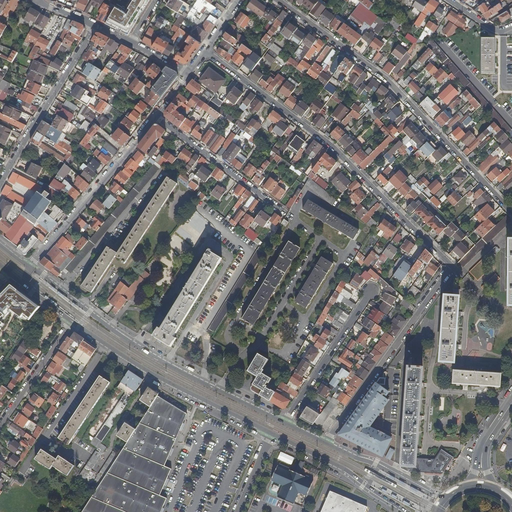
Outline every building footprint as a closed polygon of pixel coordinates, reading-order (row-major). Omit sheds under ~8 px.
[(11,16),(20,1),(16,0),(9,0),(3,12),(11,16)] [(83,0),(83,1),(82,1),(80,0),(78,0),(76,5),(77,5),(76,7),(83,10),(87,0),(86,0),(85,0),(83,0)] [(91,0),(84,12),(86,13),(92,5),(98,8),(103,0),(91,0)] [(132,0),(125,12),(115,6),(114,8),(105,23),(128,34),(149,0),(132,0)] [(181,14),(186,17),(193,6),(182,0),(169,0),(166,5),(171,8),(175,10),(181,14)] [(196,0),(193,6),(186,17),(191,21),(198,26),(208,33),(223,12),(216,7),(210,3),(205,0),(196,0)] [(251,0),(247,7),(261,17),(263,16),(268,9),(264,6),(264,5),(258,0),(257,0),(257,1),(255,0),(251,0)] [(318,2),(315,0),(305,0),(302,4),(311,11),(315,6),(318,2)] [(373,4),(367,0),(356,0),(360,3),(369,10),(373,4)] [(427,3),(422,0),(416,0),(415,1),(412,6),(421,13),(423,10),(424,8),(427,3)] [(439,4),(432,0),(429,0),(427,3),(424,8),(433,13),(439,4)] [(478,6),(483,14),(488,10),(496,5),(499,3),(502,0),(497,0),(490,6),(487,1),(484,3),(483,3),(478,6)] [(99,14),(97,19),(105,23),(114,8),(104,2),(98,11),(100,13),(100,14),(99,14)] [(346,21),(364,35),(366,32),(374,21),(378,17),(369,10),(360,3),(356,8),(346,21)] [(318,9),(315,6),(311,11),(307,15),(310,17),(312,14),(317,18),(321,12),(321,11),(324,7),(321,5),(318,9)] [(499,9),(496,5),(488,10),(491,14),(499,9)] [(511,7),(511,8),(498,15),(502,21),(511,15),(511,7)] [(35,22),(40,14),(40,13),(30,8),(25,17),(35,22)] [(279,16),(268,8),(268,9),(263,16),(273,23),(277,18),(279,16)] [(444,11),(438,8),(433,15),(438,19),(444,11)] [(282,11),(279,16),(277,18),(278,18),(282,21),(287,13),(283,10),(282,11)] [(328,26),(334,17),(325,10),(320,17),(323,19),(322,21),(328,26)] [(426,12),(423,10),(421,13),(416,21),(420,24),(426,16),(424,15),(426,12)] [(488,10),(483,14),(486,18),(491,14),(488,10)] [(451,11),(446,18),(463,29),(465,27),(463,25),(466,21),(461,18),(462,15),(459,13),(458,16),(451,11)] [(248,32),(255,22),(242,12),(235,22),(248,32)] [(44,29),(49,19),(40,14),(35,22),(34,24),(44,29)] [(176,26),(179,27),(186,17),(181,14),(180,17),(179,16),(177,19),(178,19),(174,25),(176,26)] [(164,19),(160,16),(155,25),(159,27),(161,24),(164,19)] [(401,23),(392,16),(390,19),(387,24),(396,31),(401,23)] [(186,17),(179,27),(184,31),(191,21),(186,17)] [(384,22),(378,17),(374,21),(379,25),(374,33),(378,35),(387,24),(384,22)] [(278,18),(273,26),(277,29),(282,21),(278,18)] [(68,30),(71,26),(73,21),(69,19),(64,28),(65,29),(56,44),(54,47),(50,53),(55,56),(62,43),(69,31),(68,30)] [(335,19),(329,26),(337,32),(342,24),(335,19)] [(471,29),(475,23),(469,19),(466,24),(468,25),(467,26),(471,29)] [(73,21),(71,26),(73,27),(70,32),(80,37),(84,30),(84,26),(78,23),(73,21)] [(426,27),(429,29),(434,32),(438,27),(429,21),(426,27)] [(297,28),(288,22),(287,24),(283,29),(281,32),(290,39),(290,38),(297,29),(297,28)] [(442,33),(446,35),(447,36),(451,34),(457,27),(450,22),(442,33)] [(233,37),(236,33),(232,31),(234,29),(235,30),(237,27),(233,24),(226,33),(233,37)] [(345,38),(355,45),(361,38),(362,38),(344,24),(337,32),(343,36),(345,38)] [(191,36),(201,43),(208,33),(198,26),(191,36)] [(273,26),(266,34),(270,37),(277,29),(273,26)] [(170,40),(169,42),(172,44),(175,40),(180,33),(183,36),(179,43),(177,46),(176,49),(178,50),(185,40),(189,34),(184,31),(179,27),(177,30),(170,40)] [(429,29),(426,27),(423,31),(431,36),(434,32),(429,29)] [(142,41),(151,46),(154,41),(157,37),(152,34),(155,31),(150,28),(146,33),(142,41)] [(290,38),(299,45),(306,35),(302,32),(301,33),(297,29),(290,38)] [(44,52),(55,32),(52,30),(48,35),(50,36),(48,40),(46,39),(41,49),(42,49),(41,53),(43,54),(44,52)] [(70,32),(69,31),(62,43),(70,47),(75,38),(80,41),(82,38),(80,37),(70,32)] [(361,38),(370,45),(375,39),(373,37),(374,36),(374,35),(372,33),(370,33),(369,35),(366,32),(364,35),(362,38),(361,38)] [(180,33),(175,40),(179,43),(183,36),(180,33)] [(233,46),(237,40),(236,39),(233,37),(226,33),(222,38),(224,39),(232,45),(233,46)] [(110,39),(100,34),(96,34),(89,45),(92,46),(95,48),(98,45),(104,48),(110,39)] [(178,51),(174,57),(183,62),(188,61),(201,43),(191,36),(189,34),(185,40),(190,43),(189,46),(188,45),(186,48),(185,47),(181,53),(178,51)] [(248,41),(239,34),(236,39),(237,40),(240,42),(242,44),(253,52),(260,42),(262,39),(257,35),(254,39),(257,41),(255,44),(256,45),(255,47),(247,42),(248,41)] [(265,45),(268,41),(270,37),(266,34),(262,39),(260,42),(264,45),(265,45)] [(303,42),(311,47),(313,45),(316,40),(308,35),(303,42)] [(41,49),(46,39),(40,36),(37,41),(28,57),(35,60),(38,62),(41,56),(38,54),(41,49)] [(151,46),(162,52),(168,44),(169,42),(170,40),(164,36),(163,37),(161,36),(160,38),(157,37),(154,41),(151,46)] [(495,38),(481,38),(481,73),(495,74),(495,56),(495,38)] [(118,44),(110,39),(104,48),(101,52),(99,54),(102,57),(108,50),(113,53),(118,44)] [(229,48),(232,45),(224,39),(216,51),(224,56),(230,49),(229,48)] [(313,46),(313,45),(311,47),(310,48),(308,52),(302,60),(296,68),(300,71),(303,68),(304,69),(305,68),(308,70),(311,67),(307,64),(308,63),(306,61),(308,59),(309,59),(312,55),(314,56),(315,53),(314,53),(315,51),(318,53),(324,43),(318,39),(313,46)] [(437,56),(444,64),(448,68),(450,71),(452,73),(456,78),(511,140),(511,130),(432,40),(425,42),(429,47),(437,56)] [(260,49),(264,45),(260,42),(253,52),(249,56),(243,64),(247,67),(255,56),(256,56),(259,52),(258,51),(260,49)] [(282,50),(273,43),(272,44),(269,48),(270,49),(278,55),(282,50)] [(303,43),(300,46),(308,52),(310,48),(303,43)] [(316,68),(332,46),(328,43),(311,67),(308,70),(307,73),(316,79),(321,72),(316,68)] [(410,54),(419,43),(415,43),(413,44),(413,45),(407,52),(400,61),(395,68),(392,71),(396,74),(411,55),(410,54)] [(168,44),(162,52),(168,55),(173,47),(168,44)] [(247,54),(249,56),(253,52),(242,44),(238,49),(237,51),(231,59),(239,65),(245,58),(239,54),(242,50),(243,51),(246,54),(247,54)] [(114,73),(116,74),(117,72),(124,63),(133,51),(122,45),(117,52),(118,52),(119,50),(126,54),(123,58),(118,65),(111,60),(110,61),(102,71),(106,73),(109,69),(114,73)] [(407,52),(398,45),(392,54),(400,61),(407,52)] [(87,62),(90,64),(98,50),(95,48),(92,46),(87,53),(86,53),(85,52),(81,58),(82,59),(87,62)] [(302,51),(301,54),(299,56),(297,54),(298,52),(296,51),(294,54),(298,57),(302,60),(308,52),(300,46),(298,48),(302,51)] [(428,61),(430,63),(437,56),(432,50),(429,47),(413,65),(416,68),(420,63),(421,64),(425,60),(426,61),(429,57),(428,56),(431,53),(433,55),(428,61)] [(384,58),(371,48),(367,54),(380,64),(384,58)] [(234,49),(225,59),(229,62),(230,61),(231,59),(237,51),(234,49)] [(272,63),(278,55),(270,49),(264,58),(267,60),(272,63)] [(322,65),(325,67),(328,62),(336,52),(333,50),(322,65)] [(12,63),(13,62),(18,53),(13,51),(9,58),(8,61),(12,63)] [(49,66),(51,62),(44,58),(46,54),(44,52),(43,54),(41,56),(38,62),(48,66),(49,66)] [(137,64),(143,56),(140,54),(134,62),(137,64)] [(330,71),(334,74),(338,69),(344,60),(339,56),(333,63),(330,71)] [(295,61),(290,58),(287,62),(291,65),(296,68),(302,60),(298,57),(295,61)] [(56,60),(53,59),(51,62),(49,66),(59,71),(64,63),(56,59),(56,60)] [(74,69),(81,73),(82,70),(87,62),(82,59),(77,67),(76,66),(74,69)] [(338,69),(347,76),(354,65),(345,59),(344,60),(338,69)] [(31,70),(44,76),(48,66),(38,62),(35,60),(31,70)] [(265,73),(272,63),(267,60),(262,66),(265,68),(262,71),(265,73)] [(144,70),(137,79),(140,81),(142,78),(146,73),(153,65),(149,62),(143,70),(144,70)] [(330,64),(328,62),(325,67),(321,72),(316,79),(314,81),(323,88),(327,83),(330,79),(324,74),(328,68),(329,67),(328,66),(330,64)] [(117,72),(122,75),(129,66),(124,63),(117,72)] [(133,75),(135,78),(144,66),(139,63),(133,72),(134,74),(133,75)] [(389,63),(383,71),(389,75),(392,71),(395,68),(389,63)] [(146,86),(148,88),(149,89),(157,79),(156,77),(161,71),(153,64),(153,65),(146,73),(153,78),(150,82),(149,82),(146,86)] [(436,72),(428,65),(425,68),(433,76),(436,72)] [(122,75),(128,78),(131,74),(134,69),(129,66),(122,75)] [(351,74),(358,79),(363,72),(356,67),(351,74)] [(151,90),(152,91),(160,98),(177,77),(176,73),(166,68),(162,73),(164,74),(151,90)] [(199,80),(216,93),(216,92),(225,80),(208,68),(199,80)] [(448,76),(447,75),(444,72),(440,68),(436,72),(433,76),(440,83),(448,76)] [(39,85),(44,76),(31,70),(26,79),(27,80),(30,81),(39,85)] [(251,77),(258,82),(263,76),(256,71),(251,77)] [(367,75),(363,72),(358,79),(352,87),(357,91),(356,93),(360,95),(364,90),(365,89),(361,86),(362,85),(360,84),(367,75)] [(416,77),(416,78),(418,76),(414,72),(411,75),(404,82),(408,86),(416,77)] [(427,97),(420,104),(432,117),(457,93),(450,85),(441,94),(439,93),(451,81),(452,82),(456,78),(452,73),(448,76),(437,88),(435,89),(433,91),(437,95),(439,97),(433,103),(427,97)] [(78,74),(72,82),(78,85),(81,87),(82,86),(80,85),(82,83),(84,85),(86,82),(83,80),(85,78),(78,74)] [(287,80),(278,74),(276,77),(274,80),(270,85),(267,89),(271,92),(277,84),(282,87),(286,81),(287,80)] [(298,85),(289,78),(287,80),(286,81),(296,88),(298,85)] [(131,85),(129,88),(137,95),(144,86),(147,89),(148,88),(146,86),(142,83),(140,81),(137,79),(133,83),(132,82),(130,85),(131,85)] [(380,85),(372,79),(365,89),(364,90),(366,91),(366,90),(369,92),(372,87),(376,90),(380,85)] [(199,89),(201,87),(192,80),(186,88),(195,95),(197,92),(199,93),(201,91),(199,89)] [(259,84),(267,89),(270,85),(262,80),(259,84)] [(39,85),(30,81),(26,91),(37,96),(42,86),(39,85)] [(296,88),(286,81),(282,87),(279,91),(289,97),(290,95),(296,88)] [(106,101),(112,92),(98,83),(96,86),(102,90),(98,96),(106,101)] [(336,89),(327,83),(323,88),(332,95),(336,89)] [(72,97),(80,101),(86,91),(84,89),(81,87),(78,85),(75,89),(76,90),(72,97)] [(116,94),(121,87),(119,85),(114,91),(113,92),(114,93),(116,94)] [(388,91),(381,86),(376,92),(381,96),(383,93),(386,94),(388,91)] [(423,96),(424,94),(423,93),(426,90),(423,87),(415,95),(421,102),(425,98),(423,96)] [(226,98),(235,104),(236,103),(241,97),(242,95),(233,88),(226,98)] [(208,97),(204,103),(206,104),(213,95),(206,90),(203,94),(208,97)] [(473,98),(466,90),(462,93),(462,94),(461,95),(462,96),(463,95),(469,101),(473,98)] [(152,91),(145,101),(153,108),(160,98),(152,91)] [(216,93),(216,92),(216,93),(213,96),(213,95),(206,104),(209,107),(210,107),(216,111),(223,102),(218,98),(218,97),(218,96),(218,95),(217,95),(217,94),(216,93)] [(29,104),(30,104),(34,96),(27,93),(24,99),(23,101),(24,101),(29,104)] [(109,104),(116,94),(114,93),(107,103),(109,104)] [(240,107),(244,110),(245,110),(255,96),(250,93),(244,101),(243,100),(242,102),(243,103),(240,107)] [(118,96),(116,94),(109,104),(110,106),(118,96)] [(194,105),(195,105),(200,100),(199,99),(194,95),(189,102),(186,101),(187,100),(179,94),(176,98),(190,108),(194,103),(195,104),(194,105)] [(208,97),(203,94),(199,99),(200,100),(204,103),(208,97)] [(293,97),(290,95),(289,97),(285,103),(292,109),(298,101),(294,98),(295,97),(294,96),(293,97)] [(397,103),(390,95),(385,101),(389,105),(387,107),(388,109),(381,115),(378,112),(377,110),(373,114),(377,118),(379,120),(384,115),(387,113),(394,106),(397,103)] [(189,110),(191,111),(192,110),(190,109),(190,108),(176,98),(175,98),(171,103),(172,103),(164,113),(165,117),(179,128),(180,127),(186,118),(180,114),(175,111),(178,108),(179,108),(181,105),(182,106),(181,108),(184,110),(187,112),(189,110)] [(255,110),(257,112),(263,104),(256,98),(250,107),(253,108),(251,111),(253,112),(255,110)] [(460,101),(458,98),(447,108),(450,111),(451,109),(452,110),(454,108),(454,107),(460,101)] [(474,107),(477,109),(480,105),(473,98),(469,101),(472,104),(470,106),(472,109),(474,107)] [(324,106),(315,99),(309,107),(318,114),(320,112),(321,110),(322,109),(324,106)] [(360,108),(354,104),(351,108),(353,110),(357,113),(358,114),(363,108),(365,106),(369,101),(367,99),(360,108)] [(99,113),(106,103),(101,100),(94,110),(97,112),(99,113)] [(206,111),(209,107),(206,104),(204,103),(200,100),(197,105),(206,111)] [(0,113),(17,121),(22,112),(0,101),(0,113)] [(67,101),(65,105),(75,112),(78,107),(67,101)] [(140,101),(135,108),(142,113),(147,106),(140,101)] [(293,110),(302,116),(309,108),(300,101),(293,110)] [(99,113),(101,115),(105,109),(109,104),(107,103),(106,103),(99,113)] [(348,111),(340,104),(339,104),(331,115),(340,122),(348,111)] [(402,114),(394,106),(387,113),(389,115),(395,121),(399,117),(402,114)] [(86,107),(81,115),(84,117),(95,124),(97,121),(94,119),(96,117),(89,112),(91,110),(86,107)] [(210,121),(213,123),(218,117),(220,114),(216,111),(210,107),(207,112),(210,114),(208,116),(212,119),(210,121)] [(63,109),(59,116),(72,124),(73,125),(75,126),(77,124),(73,122),(73,120),(71,119),(73,115),(63,109)] [(128,115),(127,116),(134,122),(140,115),(134,110),(129,116),(128,115)] [(281,117),(272,110),(267,117),(276,124),(281,117)] [(358,114),(357,113),(353,110),(341,123),(344,126),(353,116),(356,120),(360,116),(358,114)] [(447,112),(445,110),(435,120),(438,124),(437,125),(440,127),(441,126),(442,127),(450,120),(447,116),(450,113),(448,111),(447,112)] [(461,114),(459,112),(450,120),(442,127),(440,129),(443,132),(448,127),(449,128),(460,118),(458,116),(461,114)] [(25,125),(17,121),(0,113),(0,118),(23,130),(25,125)] [(459,121),(461,124),(471,115),(469,113),(467,114),(466,114),(459,121)] [(320,116),(318,114),(312,122),(319,128),(325,120),(320,116)] [(51,125),(51,126),(61,132),(65,134),(67,131),(69,132),(72,127),(70,126),(72,124),(59,116),(58,115),(56,116),(54,119),(54,120),(55,121),(54,123),(53,122),(52,123),(51,125)] [(97,121),(95,124),(99,127),(101,129),(109,121),(101,115),(99,117),(97,121)] [(191,117),(188,115),(186,118),(180,127),(188,133),(195,123),(193,121),(191,123),(188,120),(191,117)] [(416,118),(413,115),(408,121),(411,124),(416,118)] [(286,120),(281,117),(276,124),(275,125),(280,128),(286,120)] [(126,134),(133,124),(126,118),(118,127),(119,129),(126,134)] [(374,121),(382,129),(384,127),(385,126),(379,120),(377,118),(375,120),(374,121)] [(206,122),(202,119),(191,133),(198,138),(203,132),(199,129),(200,127),(202,129),(206,122)] [(261,125),(252,119),(248,125),(243,131),(244,131),(251,136),(252,137),(261,125)] [(218,120),(213,127),(217,130),(222,123),(218,120)] [(245,126),(237,120),(234,124),(239,127),(241,129),(243,131),(248,125),(246,124),(245,126)] [(43,121),(36,131),(57,144),(60,140),(52,135),(50,134),(47,132),(50,128),(52,130),(52,131),(59,135),(61,132),(51,126),(43,121)] [(397,130),(392,125),(387,129),(392,134),(396,137),(404,130),(411,124),(408,121),(397,130)] [(86,122),(81,129),(84,131),(89,124),(86,122)] [(493,135),(494,136),(501,130),(494,122),(478,137),(479,138),(467,148),(463,151),(466,154),(467,155),(470,152),(471,152),(482,141),(481,140),(493,129),(494,130),(493,131),(494,133),(493,135)] [(14,131),(2,126),(0,124),(0,142),(7,146),(14,131)] [(95,124),(87,134),(91,137),(92,137),(99,127),(95,124)] [(419,133),(411,124),(404,130),(412,139),(419,133)] [(157,137),(159,139),(161,137),(165,131),(158,126),(154,127),(137,148),(147,156),(148,154),(146,152),(157,137)] [(217,154),(220,156),(235,136),(241,129),(239,127),(235,133),(234,132),(233,134),(232,133),(224,144),(225,145),(222,148),(217,154)] [(330,134),(338,141),(345,134),(349,130),(346,127),(342,131),(337,127),(330,134)] [(392,134),(384,127),(382,129),(377,134),(378,135),(382,131),(386,135),(383,138),(385,140),(390,136),(392,134)] [(215,131),(210,128),(201,141),(206,144),(214,133),(215,131)] [(458,128),(452,134),(458,140),(465,134),(458,128)] [(122,147),(130,137),(126,134),(119,129),(114,135),(113,137),(112,136),(111,137),(122,147)] [(238,138),(244,131),(243,131),(241,129),(235,136),(238,138)] [(494,136),(502,144),(507,139),(508,137),(501,129),(501,130),(494,136)] [(39,147),(65,164),(68,160),(41,143),(43,140),(54,146),(66,154),(67,155),(66,156),(69,159),(73,154),(65,149),(57,144),(36,131),(30,142),(39,147)] [(290,135),(285,131),(284,133),(289,137),(281,147),(281,148),(278,151),(273,147),(271,150),(271,151),(276,154),(280,157),(284,152),(288,146),(296,136),(292,133),(290,135)] [(476,139),(469,131),(460,139),(467,147),(476,139)] [(219,137),(214,133),(206,144),(211,148),(219,137)] [(420,149),(428,142),(419,133),(412,139),(411,140),(420,149)] [(80,144),(83,147),(84,147),(91,137),(87,134),(80,144)] [(352,142),(345,134),(338,141),(346,148),(351,143),(352,142)] [(106,150),(114,156),(116,154),(115,154),(117,151),(104,140),(95,135),(93,138),(100,145),(101,146),(106,150)] [(225,139),(220,136),(219,137),(211,148),(210,149),(215,152),(225,139)] [(248,140),(258,147),(261,143),(252,137),(251,136),(248,140)] [(305,142),(296,136),(288,146),(297,153),(305,142)] [(393,140),(390,136),(385,140),(372,152),(359,165),(363,169),(393,140)] [(146,152),(148,154),(159,139),(157,137),(146,152)] [(164,140),(161,137),(159,139),(148,154),(147,156),(150,158),(151,158),(164,140)] [(480,147),(481,149),(491,139),(489,137),(483,143),(480,147)] [(511,142),(511,143),(507,139),(502,144),(499,146),(496,149),(492,153),(495,157),(502,150),(506,154),(511,148),(511,142)] [(60,140),(57,144),(65,149),(68,145),(65,143),(60,140)] [(305,152),(309,155),(318,144),(314,141),(305,152)] [(397,143),(405,151),(407,148),(405,146),(400,141),(397,143)] [(308,145),(305,142),(297,153),(289,164),(291,165),(293,166),(302,153),(301,152),(303,150),(304,151),(308,145)] [(420,149),(419,150),(427,159),(436,150),(434,148),(430,143),(428,142),(420,149)] [(353,145),(351,143),(346,148),(345,149),(352,156),(356,152),(357,153),(361,149),(357,144),(353,148),(352,148),(353,147),(352,146),(353,145)] [(398,149),(402,153),(405,151),(397,143),(395,146),(398,149)] [(80,144),(75,150),(78,153),(83,147),(80,144)] [(322,147),(318,144),(309,155),(313,158),(322,147)] [(297,153),(288,146),(284,152),(287,154),(283,160),(289,164),(297,153)] [(398,149),(395,146),(384,157),(388,161),(393,157),(392,155),(398,149)] [(222,157),(231,163),(239,152),(241,150),(237,147),(234,151),(229,147),(222,157)] [(194,156),(184,148),(178,156),(186,162),(187,160),(189,162),(194,156)] [(323,148),(304,174),(306,176),(307,177),(325,153),(327,151),(323,148)] [(364,153),(361,149),(357,153),(351,158),(359,165),(372,152),(369,148),(364,153)] [(434,159),(438,163),(444,158),(447,155),(441,148),(434,154),(435,155),(433,156),(435,158),(434,159)] [(145,157),(138,151),(132,159),(136,162),(138,165),(145,157)] [(166,158),(172,164),(176,159),(166,152),(162,156),(157,164),(161,167),(165,162),(164,161),(166,158)] [(247,158),(239,152),(231,163),(239,169),(247,158)] [(473,152),(467,157),(469,160),(475,154),(473,152)] [(97,159),(105,165),(110,158),(107,155),(106,157),(102,153),(98,157),(97,159)] [(337,162),(325,153),(307,177),(309,178),(321,187),(323,189),(328,185),(315,175),(321,167),(320,166),(322,164),(327,168),(326,170),(329,172),(337,162)] [(495,157),(492,153),(478,167),(484,174),(498,160),(495,157)] [(159,154),(154,161),(155,162),(157,164),(162,156),(159,154)] [(199,158),(195,154),(194,156),(189,162),(184,169),(188,172),(199,158)] [(202,165),(206,160),(201,156),(197,162),(202,165)] [(282,164),(289,169),(289,168),(291,165),(289,164),(283,160),(281,158),(277,164),(280,166),(282,164)] [(87,166),(88,167),(94,172),(101,164),(93,159),(87,166)] [(136,162),(132,159),(125,167),(127,168),(123,173),(124,173),(129,177),(132,173),(129,170),(136,162)] [(260,169),(259,167),(257,170),(256,172),(257,173),(252,180),(252,179),(250,181),(252,182),(253,181),(256,182),(261,175),(270,163),(266,161),(260,169)] [(487,176),(493,182),(495,179),(509,166),(511,163),(511,162),(510,161),(505,166),(505,167),(501,170),(502,171),(500,172),(496,168),(487,176)] [(25,173),(37,179),(43,167),(31,162),(25,173)] [(70,273),(161,167),(157,164),(155,162),(153,165),(147,172),(136,184),(128,193),(123,200),(120,203),(112,212),(104,222),(101,226),(96,231),(90,238),(88,241),(80,250),(75,256),(72,260),(63,271),(66,273),(68,271),(70,273)] [(65,164),(58,174),(63,179),(71,169),(65,164)] [(243,172),(251,178),(256,172),(257,170),(249,164),(243,172)] [(289,168),(300,176),(302,173),(298,170),(293,166),(291,165),(289,168)] [(195,174),(205,182),(210,175),(212,174),(202,166),(195,174)] [(511,168),(509,166),(495,179),(497,181),(500,178),(502,180),(510,173),(509,171),(511,168)] [(89,181),(96,173),(94,172),(88,167),(82,174),(82,173),(81,174),(89,181)] [(391,170),(388,167),(377,177),(383,183),(384,185),(388,181),(386,180),(388,177),(386,175),(391,170)] [(221,176),(223,173),(216,168),(212,174),(210,175),(217,181),(218,179),(220,180),(222,177),(221,176)] [(124,184),(129,178),(129,177),(124,173),(123,173),(121,171),(114,179),(120,184),(121,182),(124,184)] [(396,174),(389,180),(398,190),(405,183),(408,179),(407,178),(399,171),(396,174)] [(16,181),(37,192),(40,187),(41,187),(13,172),(8,181),(14,184),(16,181)] [(185,176),(181,172),(176,179),(183,185),(186,187),(191,181),(195,175),(193,173),(191,175),(191,174),(188,176),(186,175),(185,176)] [(460,172),(454,178),(460,184),(467,177),(465,175),(464,176),(460,172)] [(332,181),(343,192),(347,188),(346,187),(351,182),(346,177),(345,178),(340,173),(337,176),(332,181)] [(58,174),(49,186),(59,192),(60,192),(66,185),(67,186),(64,190),(75,199),(79,193),(72,187),(70,184),(63,179),(58,174)] [(88,183),(76,174),(75,176),(76,176),(74,179),(77,182),(75,185),(82,191),(88,183)] [(264,178),(261,175),(256,182),(259,185),(264,178)] [(418,182),(410,175),(407,178),(408,179),(411,183),(414,185),(418,182)] [(108,246),(104,251),(102,250),(100,253),(102,255),(96,264),(94,263),(92,267),(94,268),(82,286),(92,292),(95,287),(97,289),(100,285),(98,284),(116,256),(124,261),(123,262),(125,264),(126,262),(177,183),(168,177),(164,182),(162,181),(160,184),(162,185),(156,195),(153,194),(151,197),(153,198),(147,208),(145,207),(143,210),(145,211),(138,221),(136,220),(134,223),(136,225),(130,234),(128,233),(126,236),(128,238),(121,247),(119,246),(117,249),(119,251),(118,253),(108,246)] [(278,184),(273,180),(270,178),(263,187),(271,193),(278,184)] [(332,205),(336,200),(336,199),(323,189),(321,187),(309,178),(305,184),(332,205)] [(423,178),(414,186),(415,186),(421,193),(422,193),(424,190),(421,187),(420,189),(419,187),(423,184),(426,187),(429,184),(423,178)] [(348,187),(353,193),(360,186),(355,180),(348,187)] [(442,186),(436,180),(428,187),(434,194),(442,186)] [(197,186),(191,181),(186,187),(193,192),(197,186)] [(115,193),(120,186),(115,182),(110,189),(115,193)] [(399,198),(402,200),(405,197),(415,186),(414,186),(414,185),(411,183),(408,186),(405,183),(398,190),(403,194),(399,198)] [(15,202),(26,208),(30,202),(12,191),(10,195),(9,194),(12,188),(6,184),(1,194),(15,202)] [(279,185),(278,184),(271,193),(280,199),(285,192),(278,186),(279,185)] [(10,229),(4,236),(18,248),(30,232),(32,229),(33,227),(36,223),(37,222),(44,212),(52,202),(59,192),(49,186),(48,185),(44,190),(40,187),(37,192),(30,202),(26,208),(12,226),(10,229)] [(217,185),(211,193),(220,200),(226,191),(224,189),(223,190),(217,185)] [(233,194),(239,199),(246,190),(240,185),(233,194)] [(465,190),(468,193),(470,191),(473,188),(471,185),(465,190)] [(417,193),(419,195),(421,193),(415,186),(405,197),(411,203),(412,202),(418,196),(416,194),(417,193)] [(287,206),(290,209),(302,190),(299,188),(292,199),(291,198),(287,206)] [(366,197),(358,189),(350,196),(358,205),(360,204),(366,197)] [(473,196),(477,199),(484,192),(485,192),(484,191),(483,192),(480,189),(473,196)] [(245,200),(250,193),(246,190),(239,199),(234,207),(237,209),(240,205),(238,203),(239,202),(241,203),(244,199),(245,200)] [(205,197),(199,191),(196,195),(201,199),(203,200),(205,197)] [(446,199),(454,206),(463,198),(459,195),(458,196),(454,192),(446,199)] [(481,204),(484,207),(491,200),(484,192),(477,199),(475,201),(477,204),(483,198),(485,200),(481,204)] [(108,209),(116,199),(115,198),(111,194),(102,204),(104,205),(108,209)] [(233,220),(232,220),(231,219),(231,220),(229,222),(233,225),(235,226),(237,223),(248,209),(255,199),(251,196),(246,203),(240,210),(233,220)] [(71,201),(65,197),(63,200),(64,201),(63,202),(61,201),(60,202),(62,203),(59,206),(63,210),(71,201)] [(441,204),(433,197),(429,200),(437,208),(441,204)] [(365,208),(360,204),(358,205),(355,209),(359,213),(356,215),(361,219),(365,215),(377,203),(379,201),(376,198),(369,205),(371,206),(368,209),(366,207),(365,208)] [(0,216),(3,218),(12,226),(26,208),(15,202),(13,205),(3,199),(0,205),(0,216)] [(97,214),(104,205),(102,204),(97,199),(90,208),(97,214)] [(258,202),(255,199),(248,209),(251,211),(258,202)] [(308,200),(302,209),(353,240),(359,231),(308,200)] [(415,204),(414,203),(412,202),(411,203),(406,208),(412,213),(421,203),(418,201),(415,204)] [(56,205),(52,202),(44,212),(48,215),(56,205)] [(379,206),(377,203),(365,215),(369,219),(371,217),(370,217),(374,212),(379,206)] [(493,203),(484,211),(490,217),(498,209),(493,203)] [(433,218),(421,206),(415,212),(427,223),(433,218)] [(271,218),(261,210),(254,220),(264,227),(269,220),(271,218)] [(504,217),(497,210),(491,216),(494,219),(495,217),(499,221),(504,217)] [(484,211),(477,218),(483,225),(490,217),(484,211)] [(39,224),(48,231),(50,232),(58,223),(48,215),(44,212),(37,222),(38,223),(39,224)] [(281,218),(274,213),(271,218),(269,220),(273,224),(276,220),(278,221),(281,218)] [(240,223),(248,229),(248,228),(254,220),(246,214),(240,223)] [(97,215),(89,225),(94,230),(99,224),(101,226),(104,222),(97,215)] [(361,219),(360,219),(370,228),(372,229),(377,223),(371,217),(369,219),(365,215),(361,219)] [(510,221),(505,216),(496,225),(493,228),(482,238),(482,239),(475,245),(472,249),(464,256),(458,263),(462,268),(510,221)] [(9,228),(10,229),(12,226),(3,218),(1,220),(2,221),(0,223),(0,226),(6,231),(9,228)] [(80,230),(86,223),(80,218),(74,225),(80,230)] [(445,229),(433,218),(427,223),(439,235),(444,231),(445,229)] [(377,235),(381,238),(385,232),(390,225),(384,220),(378,228),(381,230),(377,235)] [(444,231),(451,237),(453,235),(459,229),(452,223),(445,229),(444,231)] [(48,231),(39,224),(36,227),(45,234),(48,231)] [(397,229),(390,225),(385,232),(391,237),(397,229)] [(258,235),(248,228),(248,229),(244,234),(253,241),(258,235)] [(457,244),(458,245),(463,240),(466,237),(460,230),(459,229),(453,235),(455,237),(457,235),(458,235),(462,238),(457,242),(458,243),(457,244)] [(35,235),(42,241),(45,237),(38,231),(35,235)] [(30,232),(18,248),(17,249),(24,254),(26,254),(33,246),(35,249),(41,242),(30,232)] [(68,234),(65,237),(73,244),(76,241),(68,234)] [(402,238),(397,234),(393,240),(398,244),(402,238)] [(478,234),(476,237),(475,238),(473,236),(471,234),(467,238),(475,245),(482,239),(482,238),(478,234)] [(62,251),(65,248),(66,246),(68,248),(69,246),(67,245),(70,242),(63,236),(55,245),(62,251)] [(83,237),(75,246),(80,250),(88,241),(83,237)] [(463,240),(472,249),(475,245),(467,238),(466,237),(463,240)] [(407,254),(408,255),(414,246),(406,239),(400,248),(407,253),(407,254)] [(472,249),(463,240),(458,245),(455,247),(460,252),(464,256),(472,249)] [(289,241),(242,319),(253,325),(300,248),(289,241)] [(383,253),(392,259),(398,250),(390,244),(383,253)] [(51,250),(40,263),(57,277),(63,271),(72,260),(67,256),(62,251),(55,245),(51,250)] [(208,330),(214,334),(265,251),(259,246),(208,330)] [(415,261),(416,262),(424,251),(416,246),(410,254),(416,259),(415,261)] [(460,252),(455,247),(454,248),(450,253),(448,254),(453,259),(460,252)] [(70,252),(65,248),(62,251),(67,256),(70,252)] [(156,330),(153,335),(153,336),(154,336),(161,340),(161,341),(162,341),(170,346),(171,346),(174,341),(174,342),(174,341),(176,338),(176,339),(176,338),(174,336),(222,259),(210,252),(211,250),(210,249),(209,251),(208,250),(160,328),(158,327),(157,327),(158,327),(156,330)] [(433,257),(425,250),(424,251),(416,262),(408,273),(413,276),(415,273),(423,261),(428,264),(429,262),(433,257)] [(375,259),(369,267),(370,269),(371,270),(375,265),(377,262),(380,257),(379,256),(377,258),(375,256),(376,254),(372,251),(363,263),(367,266),(373,257),(375,259)] [(490,251),(470,271),(478,280),(488,270),(484,266),(495,256),(490,251)] [(322,257),(295,301),(306,308),(333,264),(322,257)] [(373,257),(367,266),(369,267),(375,259),(373,257)] [(405,259),(403,257),(401,260),(400,259),(394,266),(398,269),(405,259)] [(426,283),(427,283),(441,265),(440,264),(436,268),(429,262),(428,264),(424,270),(429,273),(424,279),(427,281),(426,283)] [(373,277),(377,281),(378,280),(380,277),(379,277),(377,275),(375,273),(374,272),(371,270),(370,269),(369,271),(369,272),(368,273),(365,271),(361,277),(363,279),(367,282),(373,277)] [(149,274),(144,270),(133,283),(115,306),(120,310),(128,299),(129,300),(139,288),(138,288),(149,274)] [(356,290),(363,279),(361,277),(357,273),(349,285),(356,290)] [(495,273),(481,286),(486,291),(500,278),(495,273)] [(109,302),(115,306),(133,283),(124,276),(105,299),(109,302)] [(391,293),(394,290),(387,284),(380,277),(378,280),(383,285),(382,286),(387,290),(388,290),(391,293)] [(340,292),(345,283),(341,281),(335,291),(348,300),(350,297),(345,294),(344,295),(340,292)] [(409,292),(417,298),(421,292),(412,286),(408,292),(409,292)] [(4,287),(0,292),(0,327),(3,324),(1,322),(11,311),(13,312),(28,323),(40,307),(12,287),(4,287)] [(445,296),(440,362),(454,363),(455,345),(458,313),(459,297),(460,297),(460,289),(453,289),(453,296),(445,296)] [(341,300),(354,309),(356,305),(348,300),(335,291),(329,302),(332,304),(339,309),(341,310),(342,308),(334,303),(338,295),(342,297),(341,300)] [(417,298),(409,292),(406,295),(415,301),(417,298)] [(388,295),(388,294),(387,294),(386,295),(383,294),(381,299),(384,301),(391,306),(394,300),(388,295)] [(407,310),(411,304),(404,298),(402,301),(400,303),(399,304),(407,310)] [(389,311),(392,307),(391,306),(384,301),(382,305),(385,308),(383,312),(387,314),(388,314),(390,312),(389,311)] [(330,308),(332,304),(329,302),(323,312),(326,314),(328,311),(330,312),(332,309),(330,308)] [(335,314),(345,321),(349,315),(341,310),(339,309),(335,314)] [(375,314),(387,322),(389,319),(390,318),(388,316),(378,310),(375,314)] [(327,316),(327,315),(326,314),(323,312),(316,322),(321,326),(327,316)] [(328,313),(327,315),(335,319),(343,325),(345,322),(331,313),(330,314),(328,313)] [(398,315),(393,322),(401,328),(406,321),(398,315)] [(370,332),(368,335),(369,335),(374,339),(375,338),(382,328),(375,324),(366,318),(362,325),(370,330),(372,326),(373,327),(372,329),(374,330),(372,332),(370,332)] [(332,323),(341,329),(343,325),(335,319),(333,322),(332,323)] [(378,320),(375,324),(382,328),(386,323),(382,321),(381,322),(378,320)] [(392,324),(387,330),(391,333),(390,334),(394,337),(400,329),(392,324)] [(326,325),(324,328),(331,332),(336,335),(338,332),(326,325)] [(326,340),(331,332),(324,328),(321,326),(320,327),(321,328),(320,329),(317,335),(326,340)] [(365,341),(369,335),(368,335),(367,334),(366,334),(362,331),(360,335),(361,336),(357,342),(364,347),(365,346),(367,343),(365,341)] [(386,332),(380,340),(388,345),(394,338),(386,332)] [(75,333),(71,339),(80,345),(83,341),(84,341),(84,339),(75,333)] [(428,333),(423,342),(426,344),(432,336),(428,333)] [(321,350),(327,341),(326,340),(317,335),(316,334),(313,340),(317,343),(315,346),(321,350)] [(74,343),(79,347),(80,345),(71,339),(68,337),(65,341),(72,346),(73,346),(73,345),(74,343)] [(387,346),(375,338),(374,339),(379,342),(374,348),(382,354),(387,346)] [(23,343),(18,350),(24,355),(26,352),(29,348),(31,345),(32,343),(26,339),(23,343)] [(353,346),(356,342),(352,340),(347,347),(352,350),(354,346),(353,346)] [(70,349),(72,346),(65,341),(62,345),(70,350),(70,349)] [(96,350),(83,341),(80,345),(79,347),(78,349),(72,358),(82,365),(85,367),(96,350)] [(37,355),(40,351),(39,350),(34,346),(33,346),(31,345),(29,348),(32,350),(31,351),(37,355)] [(69,351),(70,350),(62,345),(59,349),(66,354),(68,351),(69,351)] [(309,352),(305,357),(308,359),(309,359),(313,362),(318,353),(311,348),(309,352)] [(352,358),(355,354),(346,349),(342,355),(348,359),(350,356),(352,358)] [(373,349),(368,357),(376,362),(381,355),(373,349)] [(17,362),(19,363),(19,362),(24,355),(18,350),(17,351),(12,358),(12,359),(17,362)] [(66,368),(66,369),(67,370),(68,368),(67,367),(72,360),(60,352),(54,360),(66,368)] [(263,369),(269,360),(258,353),(248,371),(257,377),(251,387),(251,388),(251,389),(251,390),(252,391),(253,392),(270,401),(275,392),(271,389),(271,390),(267,388),(267,386),(266,385),(268,382),(269,383),(272,379),(262,373),(264,370),(263,369)] [(19,362),(26,367),(31,360),(27,357),(24,355),(19,362)] [(350,367),(353,363),(342,356),(339,360),(350,367)] [(411,356),(410,368),(408,368),(401,466),(408,466),(408,469),(440,472),(449,458),(440,451),(434,459),(415,458),(416,451),(418,417),(421,385),(423,357),(417,357),(411,356)] [(367,358),(362,365),(370,371),(375,363),(367,358)] [(301,376),(309,364),(303,360),(295,372),(301,376)] [(59,375),(64,367),(58,363),(57,365),(53,362),(47,371),(48,372),(53,375),(54,376),(57,373),(59,375)] [(361,366),(356,374),(359,377),(363,380),(369,372),(361,366)] [(341,379),(344,381),(350,373),(345,370),(342,368),(338,374),(337,373),(333,377),(340,381),(341,379)] [(21,370),(17,377),(15,379),(18,381),(20,382),(26,374),(21,370)] [(143,380),(128,371),(117,387),(126,393),(96,438),(95,437),(91,443),(97,448),(132,397),(131,397),(136,390),(143,380)] [(454,371),(453,384),(464,384),(478,386),(478,389),(483,389),(483,386),(491,387),(500,387),(501,374),(454,371)] [(47,385),(52,379),(51,378),(53,375),(48,372),(42,381),(47,385)] [(301,376),(295,372),(287,385),(293,389),(295,390),(304,378),(301,376)] [(380,378),(376,384),(385,384),(385,378),(386,378),(387,372),(385,372),(384,373),(384,378),(380,378)] [(61,382),(62,381),(56,377),(54,376),(53,375),(51,378),(52,379),(60,384),(61,382)] [(355,375),(349,383),(357,388),(363,381),(355,375)] [(12,390),(18,381),(15,379),(10,376),(8,378),(12,381),(8,387),(12,390)] [(67,444),(69,445),(110,382),(100,376),(59,438),(65,442),(64,443),(67,445),(67,444)] [(331,385),(329,388),(330,388),(331,389),(336,393),(340,387),(337,385),(340,381),(333,377),(329,383),(331,385)] [(66,385),(61,382),(60,384),(56,390),(60,393),(66,385)] [(280,387),(295,397),(298,392),(295,390),(293,389),(287,385),(281,382),(279,386),(280,387)] [(349,383),(346,387),(350,390),(347,394),(351,397),(356,389),(349,383)] [(318,393),(325,398),(328,394),(327,393),(330,388),(329,388),(324,384),(321,389),(318,393)] [(6,392),(13,397),(15,394),(3,386),(0,389),(0,398),(1,400),(6,392)] [(141,400),(151,406),(158,395),(159,394),(149,387),(141,400)] [(278,390),(277,389),(275,392),(270,401),(283,409),(285,408),(290,400),(280,394),(281,391),(278,390)] [(343,392),(337,399),(345,405),(350,398),(343,392)] [(376,397),(370,392),(339,435),(383,457),(392,439),(385,435),(385,434),(379,431),(378,432),(369,428),(385,407),(386,394),(380,393),(378,394),(376,397)] [(33,403),(35,404),(40,407),(45,400),(35,393),(30,400),(33,403)] [(54,393),(48,402),(52,405),(58,396),(54,393)] [(171,468),(164,465),(187,413),(158,395),(151,406),(136,429),(127,442),(119,455),(97,489),(89,501),(81,511),(160,511),(166,498),(160,495),(171,468)] [(54,407),(57,408),(64,398),(62,396),(54,407)] [(338,402),(332,398),(330,401),(320,414),(314,423),(320,427),(338,402)] [(28,404),(21,414),(28,419),(35,408),(28,404)] [(53,405),(46,416),(48,417),(50,419),(57,408),(54,407),(53,405)] [(300,418),(313,425),(313,424),(314,423),(320,414),(307,406),(305,410),(303,414),(300,418)] [(23,427),(28,419),(21,414),(19,412),(13,420),(14,421),(23,427)] [(48,417),(41,427),(43,429),(50,419),(48,417)] [(10,421),(7,425),(10,427),(9,428),(18,433),(19,432),(23,435),(24,433),(25,434),(24,436),(28,439),(29,437),(31,439),(32,437),(10,421)] [(117,435),(127,442),(136,429),(126,423),(117,435)] [(39,426),(32,437),(36,440),(43,429),(41,427),(39,426)] [(28,442),(27,441),(25,440),(24,441),(22,440),(21,440),(20,442),(20,443),(20,444),(26,448),(29,444),(32,447),(36,440),(32,437),(31,439),(28,442)] [(8,448),(15,453),(20,445),(13,440),(8,448)] [(76,480),(82,483),(106,447),(101,444),(98,448),(76,480)] [(26,448),(19,458),(20,459),(23,460),(29,450),(26,448)] [(390,448),(385,458),(390,460),(394,450),(390,448)] [(53,465),(68,475),(74,465),(59,455),(57,459),(42,449),(35,459),(50,469),(53,465)] [(91,485),(97,489),(119,455),(113,451),(91,485)] [(279,452),(277,459),(291,464),(294,456),(279,452)] [(11,458),(10,459),(8,462),(15,467),(20,459),(19,458),(13,454),(11,458)] [(306,477),(301,475),(303,472),(298,470),(297,472),(292,470),(292,471),(292,472),(291,471),(292,468),(282,464),(281,466),(280,466),(280,465),(273,481),(284,485),(279,497),(284,499),(284,500),(294,505),(299,493),(307,496),(307,497),(314,482),(313,482),(314,479),(307,476),(306,479),(305,478),(305,477),(306,478),(306,477)] [(365,511),(367,509),(343,498),(331,492),(321,511),(365,511)] [(285,503),(283,509),(291,511),(292,506),(285,503)]
